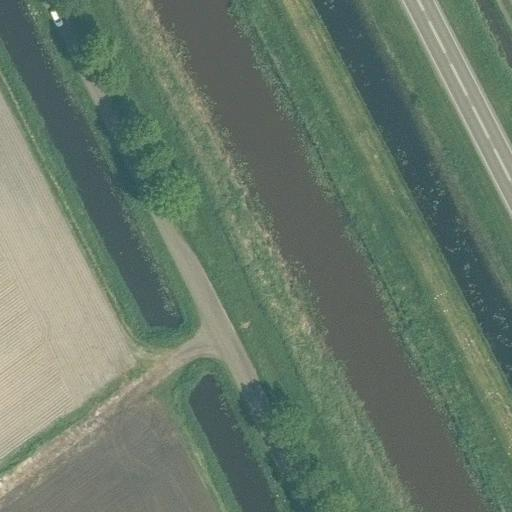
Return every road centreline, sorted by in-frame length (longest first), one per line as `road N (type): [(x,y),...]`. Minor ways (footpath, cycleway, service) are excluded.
road 1 (unclassified): [(309,511),(50,0)]
road 2 (trunk): [(511,175),(420,0)]
